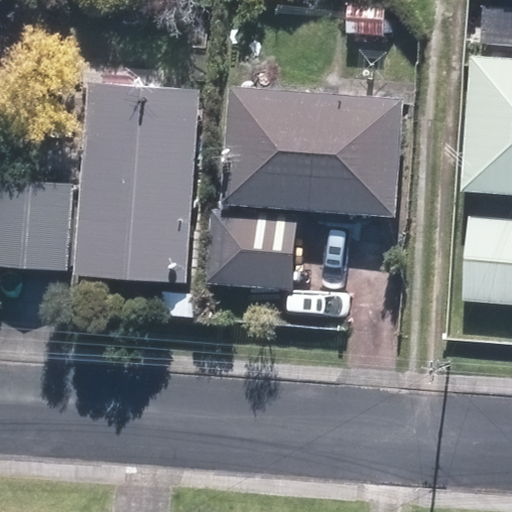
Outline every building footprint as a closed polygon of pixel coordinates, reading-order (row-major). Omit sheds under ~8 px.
[(511,56),(476,54),(467,190),(511,192),(511,56)] [(205,88),(95,81),(83,271),(193,278),(205,88)] [(403,96),(238,85),(231,202),(396,212),(403,96)] [(74,183),(0,178),(0,259),(69,264),(74,183)] [(298,221),(220,216),(216,284),(293,289),(298,221)] [(511,218),(473,216),(468,297),(511,300),(511,218)]
